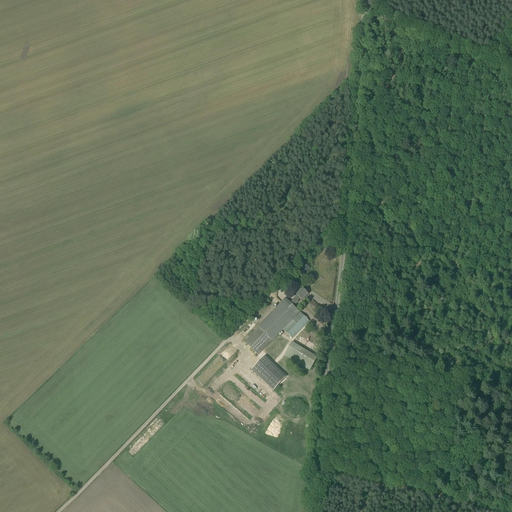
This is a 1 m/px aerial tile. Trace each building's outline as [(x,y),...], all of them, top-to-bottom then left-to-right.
[(297,273),(302,277),(310,268),(306,264),(297,273)] [(297,296),(286,307),(282,303),(245,342),(258,355),(290,322),(299,312),(293,307),(298,302),(298,301),(300,299),(302,301),(308,294),(302,289),(297,296)] [(307,306),(314,312),(319,307),(312,301),(307,306)] [(283,330),(292,339),(309,322),(300,313),(283,330)] [(290,342),(282,356),(309,370),(313,362),(306,358),(309,353),(290,342)] [(286,378),(264,357),(252,370),(273,390),(286,378)] [(284,369),(290,375),(293,372),(286,367),(284,369)]
